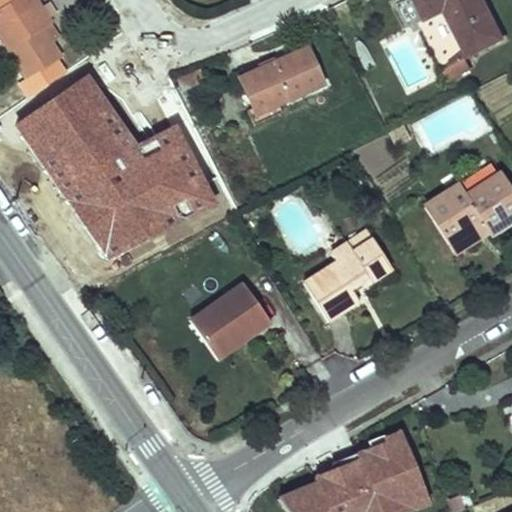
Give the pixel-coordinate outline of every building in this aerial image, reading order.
[(61,56),(51,41),(43,28),(52,22),(38,0),(13,0),(4,6),(0,8),(0,35),(27,79),(61,56)] [(503,36),(484,0),(417,0),(427,17),(446,8),(469,53),(503,36)] [(60,35),(52,22),(43,28),(51,41),(60,35)] [(307,47),(240,78),(255,113),(324,82),(307,47)] [(465,55),(441,68),(447,79),(471,67),(465,55)] [(201,68),(177,78),(181,89),(205,78),(201,68)] [(432,151),(485,122),(469,94),(416,124),(432,151)] [(0,153),(0,154),(21,185),(82,140),(74,130),(84,123),(71,104),(0,153)] [(91,134),(84,123),(74,130),(82,140),(91,134)] [(82,140),(21,185),(47,223),(80,200),(69,185),(84,175),(94,190),(118,173),(91,134),(82,140)] [(482,222),(488,232),(511,216),(511,188),(501,171),(467,193),(460,182),(423,206),(448,244),(482,222)] [(80,200),(94,190),(84,175),(69,185),(80,200)] [(482,222),(448,244),(455,254),(488,232),(482,222)] [(367,229),(347,242),(353,251),(373,238),(367,229)] [(361,280),(364,286),(392,268),(373,238),(353,251),(347,242),(330,253),(336,262),(303,283),(327,321),(358,301),(353,293),(350,287),(361,280)] [(353,293),(364,286),(361,280),(350,287),(353,293)] [(189,320),(216,359),(230,350),(227,346),(248,332),(251,336),(270,322),(243,282),(189,320)] [(230,350),(251,336),(248,332),(227,346),(230,350)] [(365,477),(363,471),(343,479),(344,483),(320,492),(323,498),(307,504),(310,511),(390,511),(425,499),(405,446),(389,452),(393,460),(394,466),(365,477)] [(393,460),(363,471),(365,477),(394,466),(393,460)]
